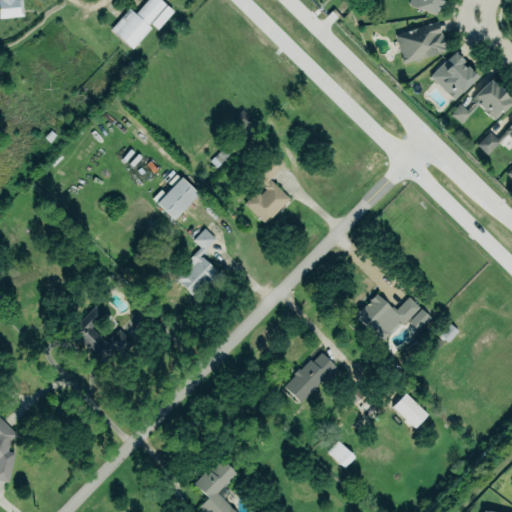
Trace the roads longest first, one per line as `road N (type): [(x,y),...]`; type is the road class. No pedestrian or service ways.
road 1 (residential): [(424,144),(64,511)]
road 2 (secondary): [(242,0),(511,265)]
road 3 (secondary): [(511,230),(282,0)]
